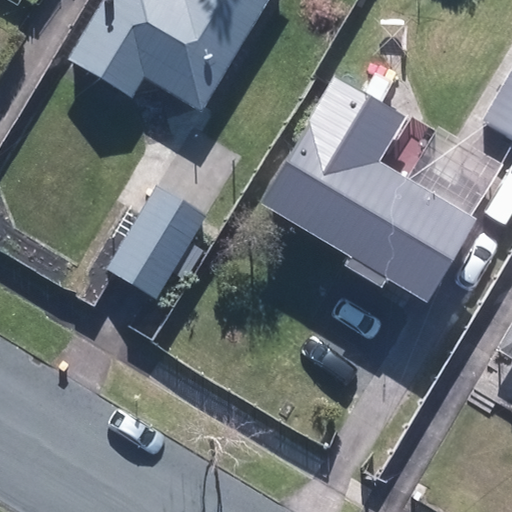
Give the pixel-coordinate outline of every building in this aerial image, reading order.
[(193,116),(262,0),(99,0),(61,64),(126,102),(137,83),(193,116)] [(511,64),(475,126),(511,148),(511,64)] [(362,174),(390,126),(321,85),(241,220),(310,261),(312,259),(412,314),(459,227),(362,174)] [(100,268),(148,300),(165,275),(180,284),(211,238),(149,196),(100,268)] [(511,317),(490,355),(511,367),(511,317)]
